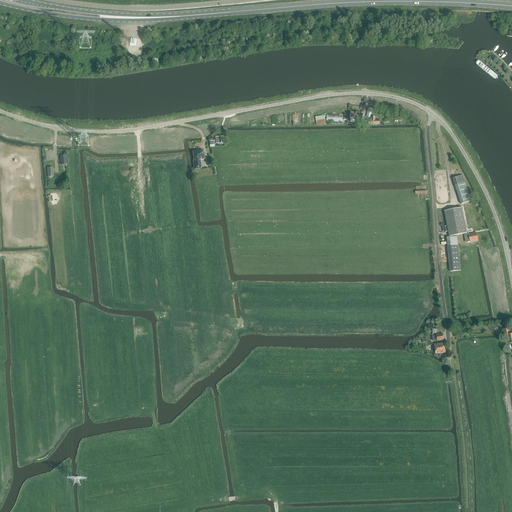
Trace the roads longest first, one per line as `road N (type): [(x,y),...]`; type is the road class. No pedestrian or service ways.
road 1 (tertiary): [(511,281),(496,217),(463,150),(440,120),(405,99),(340,94),(124,131),(60,128),(0,111)]
road 2 (primary): [(168,17),(356,2),(467,3)]
road 3 (tertiary): [(253,0),(154,8),(51,0)]
road 4 (primary): [(0,2),(91,18),(168,17)]
road 5 (primary): [(168,17),(23,0)]
road 6 (track): [(454,379),(465,511)]
